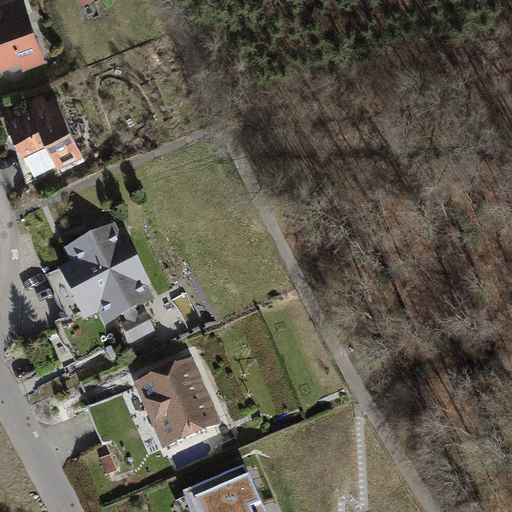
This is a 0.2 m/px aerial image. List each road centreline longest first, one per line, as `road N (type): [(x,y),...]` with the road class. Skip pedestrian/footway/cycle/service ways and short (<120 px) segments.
road 1 (track): [(171,0),(238,157),(432,511)]
road 2 (residential): [(70,511),(0,380)]
road 3 (residential): [(0,329),(11,269),(0,207)]
